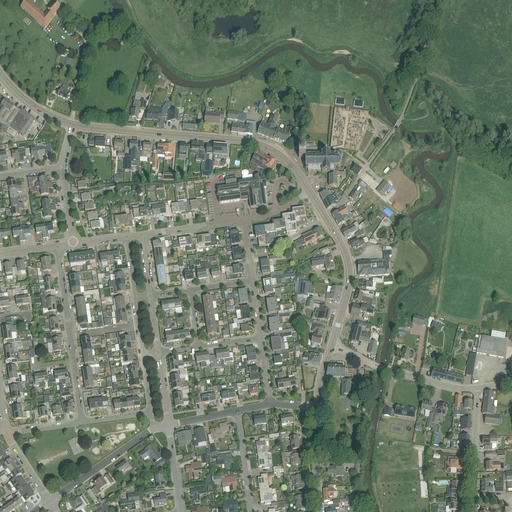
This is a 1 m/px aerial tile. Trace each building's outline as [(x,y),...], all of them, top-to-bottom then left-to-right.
[(44,15),(27,0),(26,0),(21,7),(44,28),(55,16),(52,13),(49,10),(44,15)] [(59,6),(62,3),(62,2),(60,0),(57,0),(51,7),(49,10),(55,16),(57,13),(58,12),(61,9),(59,6)] [(63,86),(62,89),(61,88),(58,96),(68,100),(71,92),(69,91),(70,89),(63,86)] [(6,133),(14,139),(18,133),(24,136),(35,119),(21,110),(21,111),(14,106),(15,106),(6,99),(0,107),(0,123),(2,125),(0,129),(6,133)] [(133,108),(132,108),(131,113),(132,113),(131,117),(138,119),(139,114),(139,112),(140,112),(141,109),(145,110),(147,101),(141,100),(141,103),(134,101),(133,108)] [(279,109),(274,102),(268,107),(273,113),(279,109)] [(162,109),(148,108),(147,119),(152,120),(152,119),(154,119),(154,120),(158,120),(158,117),(162,117),(162,112),(162,109)] [(220,125),(220,120),(223,120),(224,113),(216,112),(216,113),(210,113),(211,109),(206,109),(205,123),(213,124),(213,123),(215,123),(215,124),(220,125)] [(178,122),(179,112),(172,111),(172,114),(168,114),(168,121),(178,122)] [(246,114),(228,111),(227,119),(238,121),(245,122),(246,114)] [(183,129),(198,130),(198,124),(192,123),(192,121),(187,121),(188,117),(184,117),(183,129)] [(274,140),(279,128),(275,126),(278,119),(272,117),(269,124),(263,122),(260,128),(258,133),(273,139),(274,140)] [(238,133),(243,134),(245,134),(252,135),(254,127),(246,126),(247,125),(238,124),(233,123),(232,132),(238,133)] [(287,145),(289,140),(293,130),(288,128),(286,134),(283,133),(284,130),(279,128),(274,140),(275,140),(287,145)] [(95,148),(105,148),(105,140),(96,140),(89,139),(89,145),(95,145),(95,148)] [(122,152),(123,152),(123,142),(115,141),(114,151),(118,151),(118,157),(125,157),(125,153),(122,153),(122,152)] [(137,150),(138,148),(138,143),(134,143),(134,142),(132,142),(132,143),(131,143),(130,150),(132,150),(131,157),(132,157),(131,163),(132,163),(133,163),(134,161),(139,161),(140,151),(137,150)] [(204,151),(204,143),(192,142),(192,150),(198,151),(197,160),(201,160),(201,161),(206,162),(206,155),(207,151),(204,151)] [(39,161),(43,160),(43,156),(45,156),(45,153),(48,152),(48,154),(52,153),(51,144),(37,146),(39,161)] [(151,158),(151,149),(152,144),(144,144),(143,152),(140,152),(140,158),(150,159),(149,163),(153,163),(153,158),(151,158)] [(165,158),(165,157),(165,154),(165,146),(158,145),(158,151),(157,151),(156,156),(153,155),(153,158),(153,163),(152,169),(157,169),(157,157),(165,158)] [(165,157),(173,158),(174,146),(166,145),(165,146),(165,154),(165,157)] [(214,146),(214,155),(213,156),(226,157),(227,146),(222,146),(220,146),(220,145),(220,146),(215,145),(214,145),(214,146)] [(32,157),(34,157),(35,161),(39,161),(38,149),(31,150),(31,148),(28,149),(29,155),(32,155),(32,157)] [(19,151),(20,163),(24,163),(24,159),(26,158),(26,156),(29,155),(28,149),(25,149),(25,151),(19,151)] [(0,156),(1,166),(5,165),(5,161),(7,161),(7,158),(10,158),(9,151),(6,152),(6,153),(0,153),(0,156)] [(15,160),(16,160),(16,164),(20,163),(19,151),(15,152),(14,151),(9,151),(10,158),(13,157),(13,160),(15,160)] [(275,161),(271,158),(270,159),(266,156),(266,155),(260,151),(259,153),(257,152),(251,162),(251,170),(256,171),(258,167),(261,169),(262,168),(267,171),(268,170),(269,171),(270,169),(274,163),(275,163),(274,163),(275,162),(276,161),(275,161)] [(306,154),(306,151),(299,151),(299,158),(305,158),(305,160),(303,160),(303,165),(306,166),(306,169),(306,170),(308,170),(308,172),(309,172),(309,171),(313,171),(313,172),(313,171),(317,171),(317,172),(318,172),(318,171),(322,171),(322,172),(330,172),(330,171),(334,171),(334,174),(334,176),(329,176),(329,183),(329,186),(329,187),(334,187),(337,187),(337,177),(341,177),(341,179),(345,179),(345,178),(345,173),(339,173),(339,168),(339,167),(341,165),(342,164),(341,164),(341,161),(342,161),(342,160),(342,153),(337,153),(337,152),(336,152),(335,152),(334,152),(333,153),(333,154),(334,154),(330,154),(330,153),(322,153),(322,154),(318,154),(317,153),(317,154),(313,154),(313,153),(312,153),(312,154),(309,154),(309,153),(308,153),(308,154),(306,154)] [(358,176),(363,169),(354,163),(353,168),(351,170),(358,176)] [(175,181),(183,180),(183,175),(180,175),(179,173),(177,173),(177,171),(175,171),(175,173),(175,181)] [(263,185),(266,185),(266,179),(265,179),(264,179),(264,178),(264,179),(262,179),(262,178),(262,177),(262,176),(261,176),(255,177),(255,180),(252,180),(238,182),(238,183),(237,183),(236,177),(236,178),(235,177),(225,178),(226,179),(225,179),(226,187),(224,187),(223,187),(218,188),(217,189),(219,203),(220,203),(220,204),(241,201),(241,200),(241,198),(243,198),(244,200),(247,200),(246,197),(249,197),(251,208),(265,207),(265,206),(266,206),(264,189),(264,188),(263,188),(263,185)] [(46,178),(46,177),(39,178),(40,183),(38,183),(37,183),(36,185),(36,186),(36,187),(36,188),(39,187),(52,185),(52,182),(47,183),(46,178)] [(78,189),(87,188),(86,182),(89,181),(89,178),(75,180),(76,186),(78,186),(78,189)] [(8,182),(9,187),(10,191),(22,189),(21,186),(16,187),(16,181),(8,182)] [(391,187),(385,182),(377,191),(383,196),(391,187)] [(49,194),(48,189),(53,188),(52,185),(39,187),(40,190),(41,190),(41,196),(49,195),(49,194)] [(11,199),(18,198),(17,193),(22,192),(22,189),(10,191),(11,199)] [(323,201),(323,202),(330,197),(332,197),(333,196),(332,194),(330,190),(327,191),(320,195),(323,201)] [(359,194),(358,193),(354,190),(349,197),(353,200),(354,201),(359,194)] [(82,199),(82,202),(91,200),(89,191),(79,192),(80,199),(82,199)] [(330,197),(323,202),(325,204),(327,209),(327,210),(336,205),(336,204),(335,203),(339,201),(335,194),(333,196),(332,197),(330,197)] [(12,208),(24,206),(24,203),(19,204),(18,198),(11,199),(12,208)] [(43,210),(56,208),(55,206),(50,206),(50,201),(50,200),(42,202),(43,210)] [(91,200),(82,202),(83,208),(85,208),(85,211),(94,210),(93,200),(91,200)] [(197,201),(198,210),(201,210),(201,212),(208,211),(206,200),(197,201)] [(158,203),(160,216),(163,215),(163,217),(170,216),(168,206),(168,201),(158,203)] [(187,203),(189,214),(195,213),(195,211),(198,210),(197,201),(187,203)] [(149,208),(151,219),(157,218),(157,216),(160,216),(158,203),(148,204),(149,208)] [(178,204),(179,213),(182,212),(182,214),(189,214),(187,203),(184,203),(178,204)] [(170,216),(176,215),(176,213),(179,213),(178,204),(171,205),(168,206),(170,216)] [(13,216),(15,216),(20,215),(20,210),(24,209),(24,206),(12,208),(12,212),(13,216)] [(132,222),(132,221),(135,221),(138,221),(138,219),(141,218),(140,209),(139,206),(130,207),(131,215),(132,222)] [(389,217),(393,213),(386,206),(384,208),(385,209),(383,212),(389,217)] [(348,213),(347,212),(345,207),(332,215),(338,226),(343,223),(353,218),(354,220),(358,218),(355,212),(351,214),(350,212),(348,213)] [(44,219),(47,218),(52,218),(52,217),(51,212),(56,211),(56,208),(43,210),(43,211),(42,211),(43,213),(44,213),(44,219)] [(149,208),(140,209),(141,218),(144,218),(144,220),(151,219),(149,208)] [(284,216),(284,219),(286,232),(297,231),(296,228),(307,226),(304,208),(294,209),(294,213),(293,213),(293,214),(284,216)] [(85,211),(86,217),(88,217),(89,220),(97,219),(96,209),(94,210),(85,211)] [(126,227),(132,226),(132,221),(132,222),(131,215),(121,216),(123,225),(126,225),(126,227)] [(115,217),(112,218),(112,222),(113,228),(120,228),(119,226),(123,225),(121,216),(115,217)] [(99,219),(97,219),(89,220),(89,227),(91,226),(92,230),(101,228),(99,219)] [(274,224),(276,236),(286,235),(286,232),(284,219),(283,219),(283,220),(274,221),(274,224)] [(341,232),(345,238),(349,235),(357,231),(357,230),(358,229),(360,231),(362,229),(364,228),(367,226),(364,222),(362,224),(362,223),(359,226),(358,226),(357,223),(348,228),(341,232)] [(44,226),(46,238),(49,237),(48,232),(54,231),(54,232),(53,224),(44,226)] [(255,228),(256,238),(258,238),(259,247),(267,246),(267,245),(273,244),(273,242),(274,241),(275,244),(277,244),(276,239),(276,236),(274,224),(272,225),(272,226),(255,228)] [(21,228),(23,241),(26,241),(25,236),(31,235),(30,231),(33,231),(32,226),(30,226),(30,227),(25,228),(25,226),(21,226),(21,228)] [(36,227),(36,229),(37,234),(42,233),(43,238),(46,238),(44,226),(36,227)] [(13,230),(13,232),(14,237),(19,236),(20,241),(23,241),(21,228),(13,230)] [(302,237),(304,241),(306,245),(323,237),(320,229),(302,237)] [(365,234),(362,229),(360,231),(355,235),(357,238),(365,234)] [(7,231),(0,231),(0,244),(3,244),(2,239),(8,238),(8,236),(10,235),(10,230),(7,230),(7,231)] [(217,246),(218,245),(216,236),(210,237),(210,235),(204,236),(205,244),(205,247),(215,246),(217,246)] [(205,244),(204,236),(197,237),(198,238),(195,239),(196,245),(196,250),(203,249),(203,251),(206,250),(205,247),(205,244)] [(154,249),(166,248),(164,238),(155,239),(155,240),(156,240),(156,243),(153,243),(154,249)] [(177,248),(186,247),(185,238),(179,239),(179,241),(176,241),(177,248)] [(196,249),(195,239),(192,239),(192,238),(185,238),(186,247),(187,251),(196,249)] [(240,244),(239,238),(231,239),(226,239),(226,244),(227,243),(227,246),(240,244)] [(353,248),(352,248),(352,249),(356,247),(357,248),(365,244),(362,239),(358,241),(357,239),(354,241),(350,242),(350,243),(349,243),(349,244),(350,246),(351,246),(352,247),(352,246),(353,248)] [(325,265),(327,271),(335,269),(332,257),(328,257),(328,256),(332,254),(329,247),(320,251),(320,253),(322,257),(323,256),(324,258),(311,261),(312,267),(325,265)] [(162,253),(167,253),(166,248),(154,249),(155,258),(163,257),(162,253)] [(359,276),(364,276),(365,276),(365,277),(390,275),(389,263),(390,263),(390,256),(391,256),(391,251),(383,251),(384,261),(379,261),(368,262),(358,262),(358,264),(358,266),(359,266),(359,270),(358,270),(358,272),(359,272),(359,273),(358,273),(359,275),(359,276)] [(115,271),(118,270),(123,270),(123,265),(118,266),(117,261),(120,261),(119,252),(113,253),(114,265),(115,268),(115,271)] [(242,261),(241,255),(233,256),(234,260),(229,261),(229,263),(243,261),(242,261)] [(261,261),(262,268),(273,266),(273,260),(278,259),(278,256),(270,257),(270,260),(261,261)] [(156,267),(164,266),(163,257),(155,258),(156,267)] [(37,267),(50,265),(49,258),(42,259),(42,263),(37,263),(37,267)] [(24,265),(27,264),(27,262),(24,263),(24,262),(17,263),(18,269),(15,269),(16,276),(22,275),(21,272),(25,272),(24,265)] [(207,279),(206,270),(209,270),(208,264),(207,263),(201,264),(202,268),(197,268),(198,280),(199,280),(207,279)] [(16,279),(16,276),(15,269),(12,270),(11,264),(5,265),(7,277),(10,276),(13,276),(13,279),(16,279)] [(41,276),(49,275),(48,271),(51,271),(50,265),(37,267),(37,269),(40,269),(40,273),(41,273),(41,276)] [(158,276),(166,275),(164,266),(156,267),(158,276)] [(189,274),(185,274),(186,281),(194,280),(193,274),(195,273),(195,266),(188,267),(189,274)] [(226,272),(226,274),(231,274),(230,271),(233,271),(234,275),(242,274),(242,273),(241,273),(240,266),(241,266),(233,267),(230,268),(230,267),(225,268),(225,266),(221,267),(222,273),(226,272)] [(273,266),(262,268),(263,274),(263,275),(272,273),(272,276),(284,275),(283,271),(274,273),(273,266)] [(220,277),(219,272),(219,267),(211,268),(212,278),(220,277)] [(125,279),(124,273),(110,275),(111,282),(112,282),(116,281),(125,279)] [(294,274),(284,275),(272,276),(273,279),(263,281),(264,281),(264,287),(273,286),(282,285),(281,279),(294,277),(294,274)] [(40,287),(53,285),(52,278),(49,279),(49,275),(41,276),(38,277),(40,287)] [(167,284),(166,279),(166,275),(158,276),(159,285),(167,284)] [(113,288),(126,286),(125,279),(116,281),(112,282),(113,288)] [(304,282),(296,281),(296,286),(297,295),(307,296),(308,293),(309,283),(304,282)] [(373,282),(368,282),(363,281),(363,282),(359,282),(358,288),(366,289),(366,288),(372,288),(373,282)] [(44,296),(51,295),(51,292),(54,291),(53,285),(40,287),(40,290),(45,289),(46,292),(44,292),(44,296)] [(118,293),(122,293),(127,292),(126,286),(113,288),(114,295),(118,295),(118,293)] [(265,294),(275,293),(275,296),(282,295),(281,293),(281,288),(273,289),(273,286),(264,287),(265,294)] [(326,299),(332,300),(337,301),(340,288),(332,287),(330,294),(327,293),(326,299)] [(7,293),(1,294),(3,307),(10,307),(8,298),(12,297),(11,290),(7,291),(7,293)] [(15,290),(11,290),(12,297),(16,297),(17,306),(23,305),(22,291),(15,292),(15,290)] [(22,291),(23,305),(30,304),(29,296),(25,296),(24,291),(22,291)] [(362,298),(363,294),(357,292),(355,300),(367,303),(366,307),(371,308),(373,301),(362,298)] [(43,307),(56,305),(55,299),(52,299),(51,295),(44,296),(41,297),(43,307)] [(277,299),(282,298),(282,295),(275,296),(269,297),(270,299),(267,300),(268,307),(278,305),(277,301),(277,302),(277,299)] [(235,305),(244,303),(249,303),(248,302),(247,296),(239,297),(240,301),(235,302),(235,305)] [(326,307),(313,304),(314,301),(308,299),(306,307),(312,309),(313,307),(319,309),(317,319),(328,321),(330,311),(326,310),(325,310),(326,307)] [(189,316),(188,310),(185,310),(184,304),(181,305),(181,300),(174,301),(175,310),(176,310),(182,309),(183,317),(189,316)] [(169,310),(168,302),(161,303),(163,311),(163,314),(167,314),(169,313),(169,310)] [(47,316),(54,315),(54,312),(57,311),(56,305),(43,307),(43,313),(45,314),(47,313),(47,316)] [(278,312),(278,315),(290,313),(290,314),(294,313),(293,310),(289,310),(283,311),(281,311),(280,305),(278,305),(268,307),(269,313),(268,313),(269,313),(278,312)] [(353,305),(350,315),(359,317),(360,312),(367,314),(373,316),(375,309),(371,308),(366,307),(362,305),(362,307),(353,305)] [(241,314),(250,313),(249,307),(236,309),(237,315),(241,314)] [(237,319),(238,322),(246,321),(251,320),(251,319),(250,318),(250,313),(241,314),(242,318),(237,319)] [(290,317),(290,314),(290,313),(278,315),(271,316),(271,319),(269,319),(269,320),(270,326),(281,324),(281,325),(283,324),(283,318),(290,317)] [(42,327),(59,325),(58,319),(55,319),(54,315),(47,316),(48,320),(49,320),(50,323),(45,324),(45,326),(42,326),(42,327)] [(425,319),(414,316),(412,324),(423,326),(425,319)] [(88,317),(79,319),(80,325),(81,325),(81,327),(81,328),(82,329),(83,329),(88,329),(88,330),(94,329),(93,323),(91,323),(89,324),(88,317)] [(127,317),(118,318),(116,318),(116,325),(128,323),(127,317)] [(368,353),(370,353),(374,354),(377,342),(370,340),(371,333),(362,331),(362,327),(366,328),(367,324),(357,321),(356,326),(355,326),(351,342),(359,344),(359,341),(369,343),(370,343),(368,353)] [(442,325),(433,321),(431,327),(440,331),(442,325)] [(14,333),(12,323),(7,324),(6,324),(7,327),(3,328),(4,335),(12,333),(14,333)] [(237,328),(241,328),(242,336),(245,336),(244,333),(245,333),(246,333),(249,332),(248,325),(246,325),(246,323),(237,324),(237,328)] [(282,328),(281,325),(281,324),(270,326),(271,332),(271,333),(279,332),(279,329),(282,328)] [(324,327),(319,326),(313,324),(311,332),(314,333),(314,335),(313,335),(311,343),(312,343),(312,344),(312,345),(312,346),(312,347),(313,348),(314,348),(315,347),(316,346),(316,344),(321,345),(322,338),(321,337),(321,336),(321,334),(322,334),(324,327)] [(59,325),(42,327),(42,329),(45,328),(46,330),(51,329),(51,332),(50,333),(50,336),(57,336),(56,332),(59,331),(59,325)] [(190,336),(189,331),(179,332),(180,341),(186,340),(186,337),(190,336)] [(4,335),(4,341),(9,340),(9,344),(15,343),(14,339),(17,339),(16,333),(14,333),(12,333),(4,335)] [(271,339),(272,346),(285,344),(284,338),(292,337),(292,333),(280,335),(281,337),(271,339)] [(48,347),(61,345),(62,345),(62,342),(61,342),(60,339),(57,339),(57,336),(50,336),(46,337),(47,341),(52,340),(53,343),(47,344),(48,347)] [(503,358),(506,340),(479,336),(479,338),(479,339),(477,347),(476,353),(496,357),(497,355),(499,355),(499,357),(503,358)] [(15,343),(9,344),(10,347),(5,348),(6,354),(18,353),(18,349),(22,348),(21,342),(20,342),(21,342),(15,343)] [(282,351),(283,354),(289,353),(295,352),(300,352),(299,348),(299,346),(295,347),(296,351),(294,351),(293,349),(285,350),(285,344),(272,346),(273,352),(282,351)] [(62,351),(61,345),(48,347),(48,350),(54,349),(54,352),(53,352),(54,356),(61,355),(61,352),(62,351)] [(414,360),(415,356),(416,354),(412,353),(411,354),(410,353),(410,351),(404,350),(402,353),(401,353),(400,356),(402,356),(401,360),(407,362),(408,358),(410,358),(410,359),(414,360)] [(225,365),(227,364),(227,362),(230,362),(234,361),(233,353),(229,354),(229,351),(222,352),(225,365)] [(225,365),(222,352),(216,352),(216,355),(213,356),(213,362),(214,368),(217,368),(217,366),(224,365),(225,365)] [(18,353),(6,354),(7,361),(11,360),(12,364),(17,363),(17,362),(21,362),(20,359),(19,359),(18,353)] [(211,368),(214,368),(213,362),(210,362),(209,353),(202,354),(204,368),(207,367),(206,362),(209,362),(210,362),(211,368)] [(289,353),(283,354),(283,357),(274,358),(275,365),(282,364),(282,361),(290,360),(289,353)] [(470,353),(466,375),(473,376),(477,354),(470,353)] [(204,368),(202,354),(196,355),(197,363),(201,363),(201,368),(204,368)] [(255,354),(247,356),(248,359),(244,360),(244,363),(241,363),(242,367),(248,366),(247,362),(256,361),(255,354)] [(169,359),(170,365),(183,363),(183,364),(190,363),(193,362),(193,361),(192,356),(189,356),(189,360),(179,361),(178,355),(172,356),(172,359),(169,359)] [(95,356),(84,358),(85,364),(92,363),(93,366),(99,365),(99,361),(97,362),(96,356),(95,356)] [(122,366),(124,366),(125,366),(132,365),(132,363),(133,362),(132,356),(123,357),(124,363),(122,363),(122,366)] [(319,365),(320,365),(321,361),(304,358),(303,358),(301,357),(300,362),(299,361),(298,365),(303,366),(304,362),(319,365)] [(17,373),(16,366),(18,366),(17,363),(12,364),(12,367),(8,368),(9,374),(17,373)] [(184,366),(183,364),(183,363),(170,365),(171,372),(179,371),(179,367),(184,366)] [(132,368),(132,365),(125,366),(124,366),(125,375),(126,375),(129,374),(129,375),(138,373),(137,367),(132,368)] [(250,375),(258,374),(257,368),(257,367),(248,369),(248,366),(242,367),(242,370),(246,369),(246,376),(250,375)] [(344,378),(345,373),(345,368),(328,366),(326,376),(325,381),(331,382),(332,377),(341,378),(341,380),(342,380),(344,380),(344,378)] [(97,374),(96,368),(83,370),(84,376),(96,374),(97,374)] [(448,373),(448,372),(433,368),(431,377),(446,381),(448,373)] [(65,380),(66,380),(71,379),(70,374),(68,374),(67,371),(61,372),(63,385),(66,385),(65,380)] [(21,372),(17,373),(9,374),(10,380),(12,380),(13,384),(15,383),(21,382),(22,382),(26,382),(25,376),(21,376),(21,372)] [(63,385),(61,372),(55,373),(55,375),(51,376),(52,383),(56,382),(56,381),(59,380),(60,385),(59,385),(60,392),(64,391),(63,390),(64,390),(63,385)] [(289,380),(290,387),(297,386),(295,379),(299,379),(299,372),(294,373),(292,373),(293,379),(289,380)] [(461,385),(464,377),(448,372),(448,373),(446,381),(461,385)] [(52,383),(51,376),(48,376),(47,374),(41,375),(43,388),(46,387),(45,382),(48,382),(48,383),(49,388),(53,387),(52,383)] [(244,383),(237,384),(238,387),(251,386),(250,385),(250,382),(259,381),(259,380),(258,374),(250,375),(251,379),(246,379),(246,382),(244,383)] [(43,388),(41,375),(35,376),(35,377),(32,377),(33,385),(36,384),(36,387),(40,386),(40,388),(43,388)] [(342,380),(342,395),(350,395),(351,380),(344,380),(342,380)] [(93,390),(98,390),(97,381),(85,382),(85,389),(92,388),(93,390)] [(15,383),(15,387),(11,387),(12,394),(23,392),(21,382),(15,383)] [(181,382),(173,383),(173,389),(183,388),(183,391),(189,390),(188,387),(187,387),(186,382),(181,382)] [(203,403),(209,402),(208,392),(204,392),(204,387),(201,387),(200,384),(197,385),(198,397),(202,396),(203,403)] [(217,385),(217,387),(218,394),(222,393),(223,400),(229,399),(228,389),(221,390),(221,386),(220,384),(217,385)] [(234,388),(228,389),(229,399),(235,398),(234,391),(238,391),(238,387),(237,384),(233,384),(234,388)] [(243,394),(242,391),(248,390),(248,391),(250,391),(250,395),(258,394),(257,387),(256,387),(256,384),(250,385),(251,386),(238,387),(238,391),(239,395),(243,394)] [(217,387),(213,387),(214,391),(208,392),(209,402),(216,401),(215,394),(218,394),(217,387)] [(183,393),(179,394),(174,395),(175,401),(188,399),(188,397),(188,396),(187,396),(187,393),(189,393),(189,390),(183,391),(183,393)] [(17,400),(17,403),(24,402),(23,392),(12,394),(13,400),(17,400)] [(494,393),(485,392),(483,414),(486,414),(486,415),(485,423),(499,425),(499,424),(500,417),(494,416),(495,407),(492,407),(494,393)] [(188,399),(175,401),(176,407),(184,406),(183,403),(189,402),(188,399)] [(65,406),(66,410),(66,415),(73,414),(71,401),(69,402),(69,405),(65,406)] [(465,409),(460,408),(455,408),(454,415),(457,415),(466,416),(467,409),(471,410),(472,402),(465,401),(465,406),(465,409)] [(14,414),(22,412),(22,409),(23,409),(23,406),(23,405),(26,405),(25,402),(24,402),(17,403),(18,407),(14,407),(14,414)] [(53,410),(53,411),(54,416),(61,415),(60,407),(59,402),(55,403),(55,402),(49,403),(50,410),(53,410)] [(421,410),(431,412),(433,403),(423,402),(421,410)] [(40,409),(41,418),(48,417),(47,411),(50,410),(49,403),(39,404),(40,409)] [(447,412),(446,412),(447,406),(439,405),(436,415),(445,416),(446,416),(447,412)] [(395,415),(414,418),(416,409),(400,407),(401,406),(396,406),(395,408),(396,408),(395,415)] [(27,418),(26,412),(22,412),(14,414),(15,420),(27,418)] [(289,424),(294,423),(293,415),(285,416),(285,415),(285,416),(281,417),(282,425),(289,424)] [(255,426),(260,425),(267,424),(266,416),(258,417),(258,416),(258,417),(254,418),(255,426)] [(218,440),(216,434),(223,433),(228,431),(226,424),(221,425),(222,428),(210,430),(211,435),(208,435),(212,453),(216,453),(214,440),(218,440)] [(194,442),(194,445),(195,447),(199,446),(198,444),(207,442),(204,428),(195,430),(197,441),(194,442)] [(179,443),(184,442),(192,440),(190,431),(177,434),(179,443)] [(282,442),(282,438),(288,438),(288,434),(281,435),(281,433),(279,433),(280,442),(282,442)] [(298,436),(290,437),(292,449),(300,448),(299,444),(298,444),(298,441),(299,441),(298,436)] [(490,438),(488,438),(483,438),(482,445),(485,445),(485,449),(492,450),(492,445),(490,445),(490,442),(497,443),(497,442),(500,442),(501,437),(498,437),(498,436),(490,436),(490,438)] [(256,455),(267,453),(266,438),(261,439),(261,442),(256,442),(258,454),(256,455)] [(146,450),(139,455),(143,460),(149,456),(152,459),(151,460),(154,464),(155,464),(155,465),(158,462),(158,461),(162,458),(159,454),(158,455),(155,451),(156,450),(152,445),(146,450)] [(292,466),(295,465),(300,465),(299,455),(293,455),(293,452),(282,454),(282,458),(290,457),(292,466)] [(231,457),(226,458),(225,455),(218,456),(217,453),(209,454),(210,462),(213,462),(213,460),(217,460),(217,466),(224,465),(225,469),(231,468),(231,463),(232,463),(231,457)] [(269,468),(267,453),(256,455),(258,455),(259,467),(265,466),(265,469),(269,468)] [(458,462),(458,458),(448,457),(448,462),(446,462),(445,473),(450,474),(451,469),(457,469),(456,473),(462,474),(462,464),(458,463),(458,462)] [(8,469),(15,464),(13,461),(12,461),(11,459),(10,460),(9,460),(8,458),(4,460),(3,461),(0,463),(0,467),(2,466),(5,471),(8,469)] [(120,474),(130,467),(126,461),(120,465),(119,464),(119,465),(120,465),(116,468),(120,474)] [(191,467),(186,467),(187,473),(189,472),(189,479),(192,479),(193,479),(195,479),(194,472),(202,471),(201,463),(196,463),(191,464),(191,467)] [(486,463),(486,471),(493,471),(493,470),(501,470),(501,464),(493,464),(493,463),(486,463)] [(17,467),(15,464),(8,469),(11,474),(18,469),(16,467),(17,467)] [(340,467),(339,467),(328,468),(328,475),(335,475),(335,477),(340,477),(340,467)] [(15,479),(19,476),(22,474),(20,471),(19,471),(18,469),(11,474),(15,478),(15,479)] [(267,474),(263,475),(263,477),(258,478),(259,490),(269,489),(267,474)] [(111,485),(114,482),(111,479),(109,475),(103,478),(102,478),(94,484),(96,487),(93,489),(97,495),(101,492),(100,490),(106,485),(107,487),(111,484),(111,485)] [(163,475),(158,476),(155,476),(157,488),(165,487),(164,480),(165,480),(165,479),(164,480),(163,475)] [(296,490),(305,489),(305,486),(305,485),(304,485),(304,482),(304,479),(303,476),(303,475),(295,477),(295,481),(293,481),(294,491),(296,490)] [(14,487),(24,480),(22,477),(20,478),(19,476),(15,479),(15,478),(10,482),(14,487)] [(221,478),(221,476),(214,477),(214,484),(222,483),(221,478)] [(237,486),(236,480),(231,480),(230,477),(221,478),(222,483),(223,488),(225,488),(226,493),(230,492),(236,491),(236,486),(237,486)] [(19,491),(26,486),(25,484),(26,483),(24,480),(14,487),(18,492),(19,491)] [(489,492),(492,492),(495,492),(503,492),(503,484),(495,483),(495,486),(492,486),(489,485),(489,480),(482,480),(482,492),(489,492)] [(459,487),(459,482),(452,482),(451,494),(460,495),(460,489),(459,489),(460,487),(459,487)] [(23,496),(32,490),(30,486),(29,487),(27,485),(26,486),(19,491),(23,496)] [(195,504),(200,504),(200,503),(200,501),(201,501),(200,495),(207,494),(206,486),(201,487),(201,489),(196,490),(191,490),(192,496),(194,495),(195,504)] [(272,489),(269,489),(259,490),(258,490),(258,491),(259,490),(261,503),(266,502),(267,505),(271,504),(271,501),(273,500),(272,489)] [(324,502),(330,501),(330,497),(334,497),(333,489),(330,489),(323,489),(324,502)] [(23,496),(23,498),(26,502),(35,496),(33,494),(34,493),(32,490),(23,496)] [(120,500),(122,511),(132,509),(132,510),(136,510),(135,502),(140,501),(139,493),(128,495),(128,499),(120,500)] [(166,494),(161,494),(160,494),(160,499),(154,500),(155,507),(158,507),(160,507),(160,506),(163,506),(162,505),(167,504),(166,494)] [(304,496),(299,497),(295,497),(297,510),(306,509),(305,506),(305,503),(305,502),(304,499),(304,496)] [(80,507),(82,509),(83,509),(86,507),(79,497),(74,501),(72,499),(68,501),(75,511),(80,507)] [(18,498),(13,502),(18,509),(19,509),(18,508),(22,504),(20,502),(19,499),(18,498)] [(230,510),(230,511),(237,511),(237,508),(238,508),(237,502),(228,503),(228,500),(222,501),(224,511),(230,510)] [(454,503),(454,500),(447,500),(447,507),(450,507),(450,511),(460,510),(460,503),(454,503)] [(101,505),(105,511),(108,511),(111,510),(108,506),(110,504),(108,501),(101,505)] [(13,502),(8,505),(12,511),(17,508),(17,510),(18,509),(13,502)]
